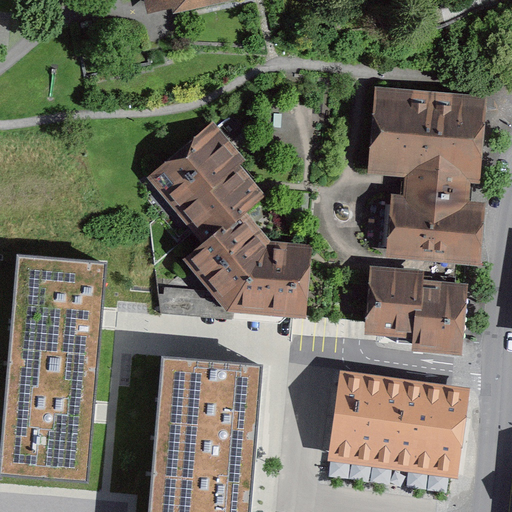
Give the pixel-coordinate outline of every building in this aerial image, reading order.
[(489,102),(385,96),(381,174),(415,176),(414,202),(473,205),(474,182),(485,183),(489,102)] [(247,168),(217,133),(160,180),(218,250),(199,264),(234,310),(313,317),(315,255),(277,254),(250,221),(270,203),(242,173),(247,168)] [(473,205),(414,202),(401,201),(398,257),(485,262),(488,206),(473,205)] [(101,270),(19,263),(2,472),(84,479),(101,270)] [(424,277),(373,273),(369,335),(415,338),(414,349),(460,352),(465,290),(424,287),(424,277)] [(246,511),(258,372),(165,364),(152,511),(246,511)] [(334,443),(396,451),(404,388),(343,380),(334,443)] [(404,388),(396,451),(454,459),(463,396),(404,388)]
